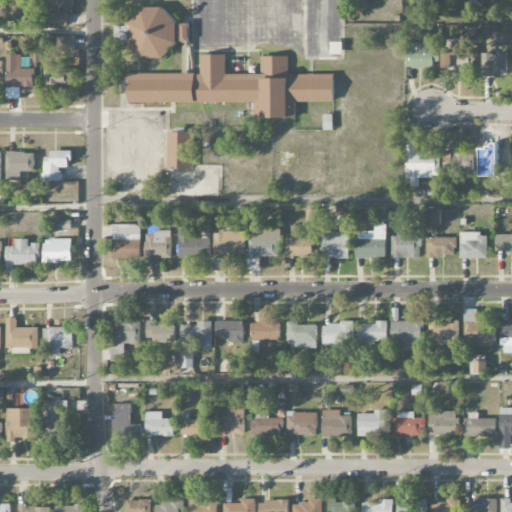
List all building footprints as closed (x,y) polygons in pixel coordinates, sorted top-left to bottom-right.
[(163,8),(142,7),(121,27),(115,27),(115,41),(125,41),(141,59),(162,59),(170,51),(170,45),(176,45),(179,42),(189,42),(189,24),(178,24),(163,8)] [(68,11),(49,11),(49,26),(67,27),(68,11)] [(57,51),(75,52),(75,37),(58,36),(57,51)] [(443,68),(452,68),(451,55),(464,54),(463,41),(448,41),(448,53),(442,53),(443,68)] [(428,43),(407,43),(406,68),(436,69),(436,50),(428,50),(428,43)] [(508,54),(482,53),(481,76),(507,76),(508,54)] [(6,98),(23,99),(24,87),(34,87),(34,69),(22,69),(22,55),(7,55),(6,98)] [(128,103),(254,103),(254,118),(296,118),(296,102),(334,102),(334,74),(288,74),(288,56),(261,57),(261,75),(226,75),(226,55),(200,55),(201,74),(121,74),(121,81),(128,81),(128,103)] [(45,88),(72,88),(72,65),(44,66),(45,88)] [(168,132),(167,168),(192,169),(193,133),(168,132)] [(479,148),(480,168),(511,167),(511,148),(479,148)] [(71,151),(46,151),(45,181),(62,181),(62,168),(71,168),(71,151)] [(35,171),(35,152),(7,153),(7,181),(22,180),(22,171),(35,171)] [(443,153),(444,171),(474,171),(473,152),(443,153)] [(440,178),(439,154),(406,155),(406,179),(410,179),(411,187),(419,187),(418,178),(440,178)] [(491,178),(479,178),(479,194),(492,194),(491,178)] [(441,225),(440,208),(423,208),(424,225),(441,225)] [(72,220),(56,220),(56,229),(71,230),(72,220)] [(112,259),(141,258),(141,224),(112,225),(112,259)] [(386,225),(375,225),(375,232),(356,231),(356,258),(386,258),(386,225)] [(211,257),(210,238),(191,239),(191,227),(179,228),(180,258),(211,257)] [(249,258),(280,258),(281,229),(250,229),(249,258)] [(214,256),(246,257),(246,232),(214,231),(214,256)] [(173,256),(172,232),(145,232),(146,257),(173,256)] [(321,258),(349,259),(350,233),(322,232),(321,258)] [(488,258),(487,233),(460,234),(460,258),(488,258)] [(496,252),(511,251),(511,256),(511,255),(511,234),(496,235),(496,252)] [(391,258),(421,258),(421,237),(391,237),(391,258)] [(426,257),(457,257),(457,238),(426,237),(426,257)] [(314,239),(286,238),(286,257),(314,258),(314,239)] [(6,247),(7,265),(40,264),(39,244),(29,244),(29,239),(16,239),(16,246),(6,247)] [(71,263),(71,240),(44,239),(44,262),(71,263)] [(464,310),(465,347),(492,346),(492,321),(478,322),(477,309),(464,310)] [(39,328),(17,328),(17,318),(6,318),(7,352),(31,352),(31,349),(39,349),(39,328)] [(213,322),(198,321),(198,325),(181,325),(181,340),(200,340),(199,349),(213,349),(213,322)] [(244,341),(243,321),(216,321),(217,342),(244,341)] [(392,321),(391,345),(422,345),(423,321),(392,321)] [(511,321),(500,321),(500,345),(511,345),(511,321)] [(155,343),(175,343),(175,322),(155,322),(155,343)] [(280,341),(281,323),(252,322),(252,340),(280,341)] [(316,349),(317,325),(297,325),(297,322),(288,322),(288,348),(316,349)] [(429,322),(429,340),(459,340),(458,322),(429,322)] [(323,345),(353,346),(353,324),(324,323),(323,345)] [(388,323),(363,323),(363,349),(375,349),(375,342),(387,342),(388,323)] [(113,325),(113,344),(141,343),(141,324),(113,325)] [(44,328),(43,346),(49,347),(49,355),(60,355),(60,349),(73,349),(73,328),(44,328)] [(193,368),(193,352),(181,353),(182,368),(193,368)] [(486,361),(472,362),(473,374),(487,373),(486,361)] [(68,400),(45,400),(44,436),(67,437),(68,400)] [(216,435),(245,435),(244,407),(235,408),(234,400),(221,400),(221,415),(216,415),(216,435)] [(131,404),(115,404),(115,437),(141,436),(141,425),(131,425),(131,404)] [(511,436),(511,435),(511,407),(499,408),(500,449),(511,448),(511,436)] [(35,438),(34,409),(7,409),(7,442),(15,442),(15,439),(35,438)] [(340,416),(340,410),(322,410),(323,437),(353,436),(352,416),(340,416)] [(359,414),(358,436),(367,436),(367,433),(386,434),(386,410),(375,410),(375,414),(359,414)] [(457,411),(429,412),(429,436),(458,435),(457,411)] [(162,412),(146,412),(146,435),(174,436),(174,419),(162,419),(162,412)] [(282,419),(268,418),(269,412),(256,412),(256,421),(253,421),(252,436),(282,437),(282,419)] [(317,435),(317,412),(287,413),(287,436),(317,435)] [(424,436),(424,418),(414,418),(414,412),(395,412),(395,437),(424,436)] [(497,419),(478,419),(478,413),(466,413),(466,436),(496,436),(497,419)] [(182,435),(208,434),(208,418),(181,419),(182,435)] [(292,511),(322,511),(322,499),(308,499),(308,504),(293,504),(292,511)] [(362,503),(362,511),(393,511),(393,500),(380,499),(380,503),(362,503)] [(431,504),(431,511),(458,511),(459,500),(446,499),(446,504),(431,504)] [(467,503),(466,511),(496,511),(497,500),(483,499),(483,503),(467,503)] [(511,511),(511,503),(511,499),(501,499),(501,511),(511,511)] [(151,511),(151,500),(128,500),(127,511),(151,511)] [(183,511),(184,500),(170,500),(169,505),(155,504),(155,511),(183,511)] [(217,511),(217,502),(198,503),(198,500),(190,500),(190,511),(217,511)] [(255,511),(255,500),(242,500),(242,503),(224,503),(223,511),(255,511)] [(427,511),(428,500),(397,500),(397,511),(427,511)] [(288,511),(289,501),(258,501),(258,511),(288,511)] [(355,511),(355,501),(328,501),(328,511),(355,511)]
